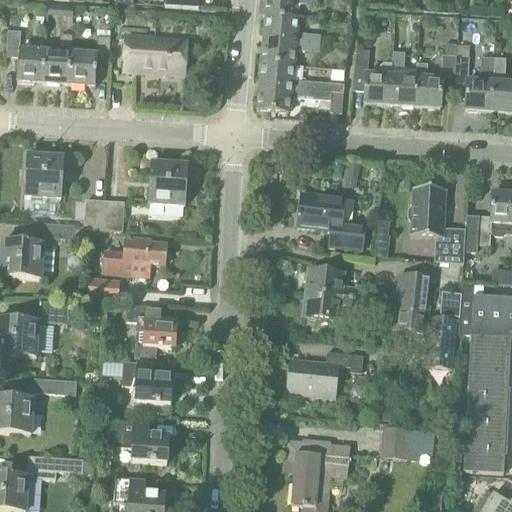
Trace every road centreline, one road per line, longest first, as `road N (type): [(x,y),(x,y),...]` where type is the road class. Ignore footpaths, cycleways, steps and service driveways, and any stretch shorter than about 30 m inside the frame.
road 1 (residential): [(234,137),(220,511)]
road 2 (residential): [(511,154),(234,137)]
road 3 (residential): [(234,137),(0,122)]
road 4 (residential): [(247,0),(234,137)]
